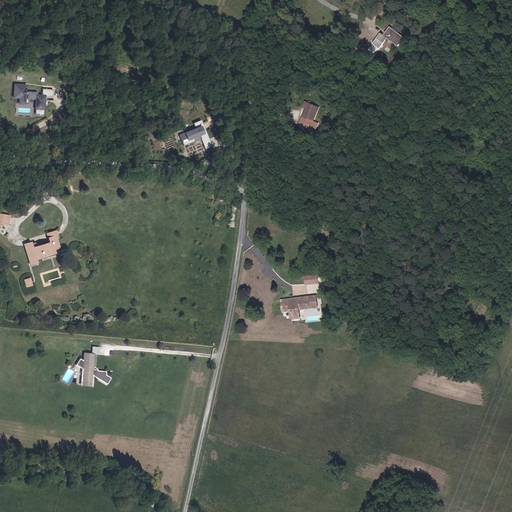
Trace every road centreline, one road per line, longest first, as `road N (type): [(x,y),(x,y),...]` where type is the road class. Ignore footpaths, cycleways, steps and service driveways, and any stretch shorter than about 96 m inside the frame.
road 1 (unclassified): [(244,196),(188,511)]
road 2 (unclassified): [(244,196),(171,171),(0,161)]
road 3 (unclassified): [(283,0),(251,69),(244,196)]
